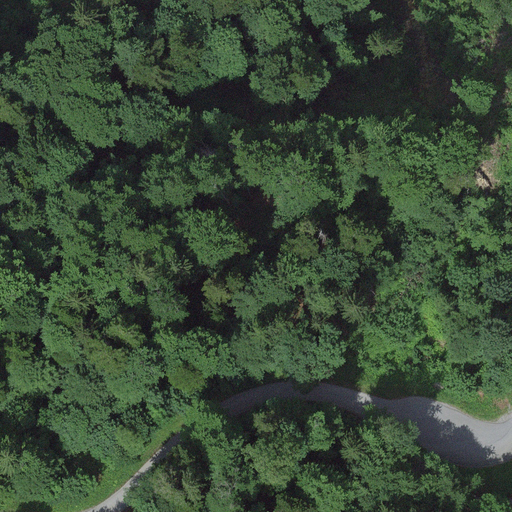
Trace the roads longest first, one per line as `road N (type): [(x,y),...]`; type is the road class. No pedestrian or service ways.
road 1 (unclassified): [(104,511),(225,410),(254,395),(314,389),(354,397),(436,433),(480,442),(511,433)]
road 2 (track): [(511,505),(481,504),(438,485),(402,451),(399,421)]
